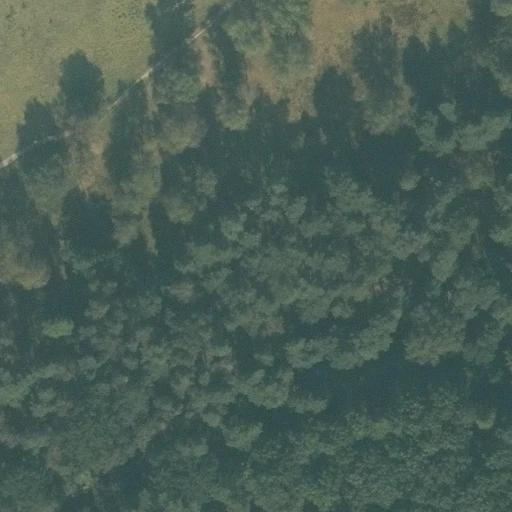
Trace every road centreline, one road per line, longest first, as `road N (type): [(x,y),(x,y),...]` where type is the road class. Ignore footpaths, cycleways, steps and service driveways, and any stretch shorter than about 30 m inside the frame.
road 1 (track): [(511,304),(168,435)]
road 2 (track): [(168,435),(0,501)]
